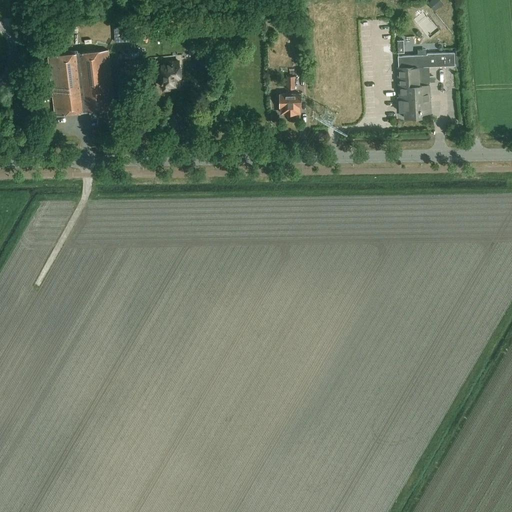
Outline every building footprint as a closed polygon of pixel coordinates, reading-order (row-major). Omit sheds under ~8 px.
[(439,0),(433,0),(432,2),(437,9),(443,5),(439,0)] [(131,41),(131,26),(114,27),(115,42),(131,41)] [(55,115),(115,109),(108,50),(48,56),(55,115)] [(454,52),(436,53),(436,54),(398,56),(398,68),(397,68),(400,112),(404,111),(404,118),(421,117),(421,113),(431,113),(429,85),(428,67),(455,65),(454,52)] [(179,82),(181,80),(179,61),(174,61),(163,62),(163,64),(161,65),(163,87),(165,89),(167,88),(169,86),(174,86),(174,83),(179,82)] [(300,64),(301,87),(309,86),(308,64),(300,64)] [(295,89),(295,76),(286,76),(286,89),(295,89)] [(301,93),(280,93),(279,93),(279,108),(280,108),(280,114),(301,114),(301,107),(301,93)]
